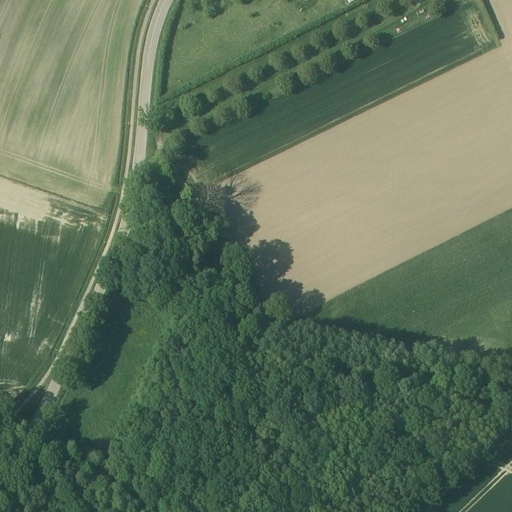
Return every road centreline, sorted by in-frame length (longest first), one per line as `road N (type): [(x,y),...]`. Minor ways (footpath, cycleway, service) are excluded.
road 1 (unclassified): [(0,498),(131,207),(152,33),(166,0)]
road 2 (track): [(34,428),(149,511)]
